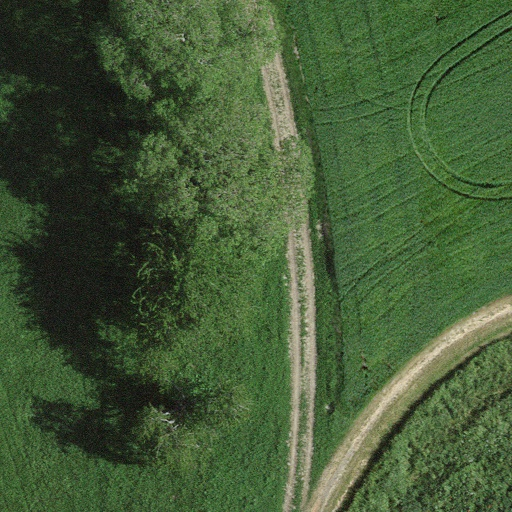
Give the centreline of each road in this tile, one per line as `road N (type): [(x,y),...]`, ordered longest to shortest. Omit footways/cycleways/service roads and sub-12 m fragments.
road 1 (track): [(297,511),(298,236),(288,141),(254,0)]
road 2 (track): [(322,511),(386,414),(435,363),(511,317)]
